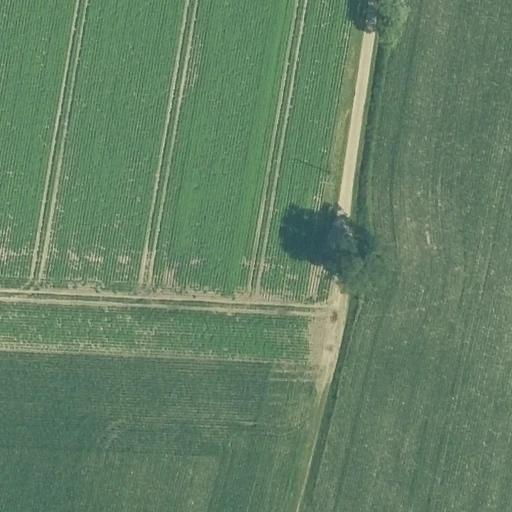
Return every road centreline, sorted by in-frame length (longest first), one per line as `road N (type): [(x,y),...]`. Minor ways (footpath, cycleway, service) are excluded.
road 1 (track): [(275,511),(305,426),(342,236)]
road 2 (unclassified): [(342,236),(380,0)]
